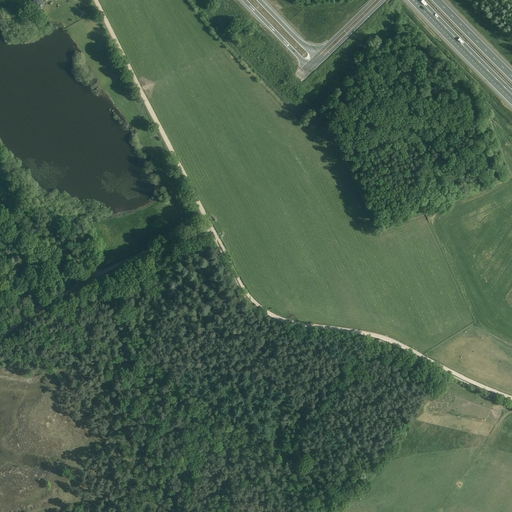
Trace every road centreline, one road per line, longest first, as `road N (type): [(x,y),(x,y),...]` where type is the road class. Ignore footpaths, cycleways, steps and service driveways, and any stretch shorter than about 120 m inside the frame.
road 1 (track): [(511,398),(377,336),(267,314),(246,295),(210,223)]
road 2 (track): [(94,0),(202,212)]
road 3 (motorway): [(418,0),(511,95)]
road 4 (track): [(0,339),(102,273)]
